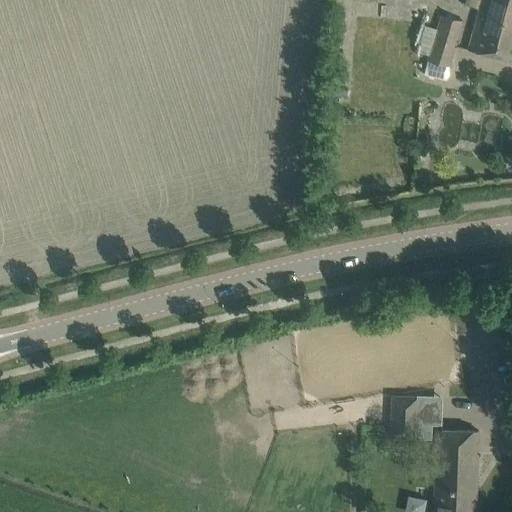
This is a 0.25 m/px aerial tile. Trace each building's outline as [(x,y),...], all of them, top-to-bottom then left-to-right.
[(511,0),(481,0),(468,49),(511,59),(511,0)] [(426,60),(428,60),(424,73),(447,79),(463,21),(439,14),(426,60)] [(391,393),(389,436),(415,437),(417,394),(391,393)] [(481,432),(439,429),(433,511),(470,511),(471,506),(475,507),(481,432)] [(423,511),(427,499),(408,494),(403,511),(423,511)]
